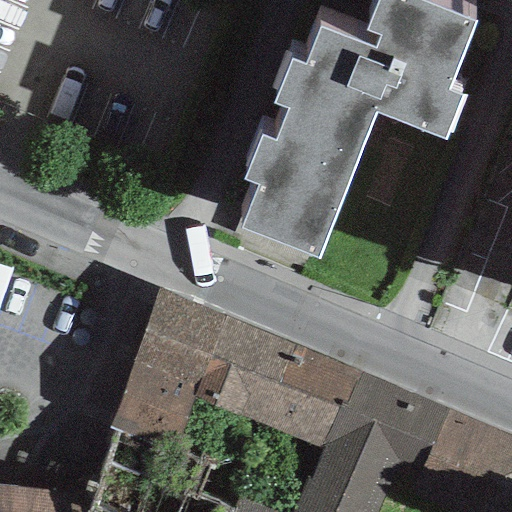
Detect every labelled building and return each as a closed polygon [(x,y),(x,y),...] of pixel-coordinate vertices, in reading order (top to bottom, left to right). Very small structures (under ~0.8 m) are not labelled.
[(472,16),(431,0),(373,0),(364,25),(379,31),(375,42),(319,20),(303,59),(289,53),(272,96),(286,102),(274,133),(260,128),(243,171),(258,177),(240,222),(318,252),(376,106),(445,133),(461,92),(444,85),(472,16)] [(191,394),(227,318),(159,290),(108,426),(169,450),(191,394)] [(227,318),(191,394),(322,449),(388,476),(484,511),(511,511),(511,437),(360,372),(227,318)] [(84,511),(234,511),(240,498),(246,479),(169,450),(108,426),(91,488),(84,511)] [(291,511),(277,511),(240,498),(234,511),(374,511),(388,476),(322,449),(291,511)] [(0,511),(84,511),(91,488),(0,486),(0,511)]
